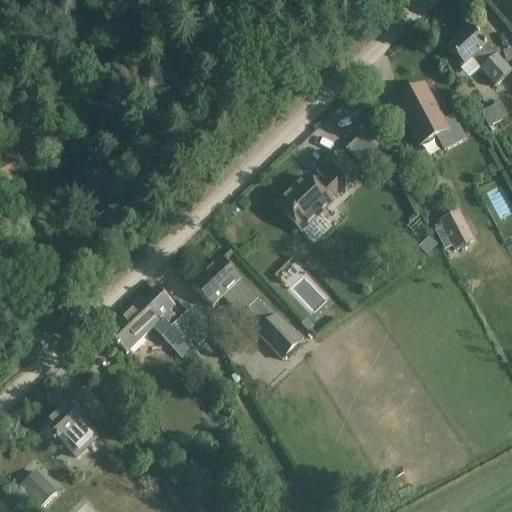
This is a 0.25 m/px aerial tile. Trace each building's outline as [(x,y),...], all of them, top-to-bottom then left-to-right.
[(511,0),(502,0),(503,0),(511,10),(511,0)] [(448,51),(462,66),(464,69),(476,59),(485,68),(481,73),(496,89),(511,74),(470,30),(448,51)] [(153,42),(72,69),(81,94),(162,67),(153,42)] [(419,149),(437,140),(445,153),(466,142),(454,119),(445,124),(425,87),(395,103),(419,149)] [(483,117),(490,129),(508,119),(501,107),(483,117)] [(362,138),(348,152),(370,175),(384,161),(362,138)] [(278,209),(291,223),(301,234),(332,205),(329,202),(338,194),(340,196),(360,178),(339,156),(320,175),(328,183),(319,192),(308,180),(278,209)] [(0,174),(0,187),(26,174),(20,163),(0,174)] [(497,226),(511,219),(511,208),(496,168),(478,176),(497,226)] [(436,233),(445,251),(453,247),(456,253),(474,243),(459,214),(441,224),(443,229),(436,233)] [(511,228),(502,233),(507,246),(511,244),(511,228)] [(223,300),(241,319),(258,302),(220,263),(193,290),(212,310),(223,300)] [(144,304),(162,323),(163,321),(172,331),(175,329),(185,339),(184,340),(189,346),(204,332),(189,315),(180,323),(175,318),(174,319),(170,315),(176,310),(158,291),(144,304)] [(144,304),(109,336),(117,345),(116,346),(118,349),(120,348),(129,358),(154,335),(167,349),(170,347),(184,362),(195,352),(189,346),(184,340),(185,339),(175,329),(172,331),(163,321),(162,323),(144,304)] [(258,336),(283,363),(302,344),(277,318),(258,336)] [(109,415),(100,405),(86,391),(46,428),(56,439),(55,440),(58,444),(59,442),(77,460),(98,439),(85,425),(90,420),(97,427),(109,415)] [(35,475),(22,488),(43,510),(57,497),(35,475)]
